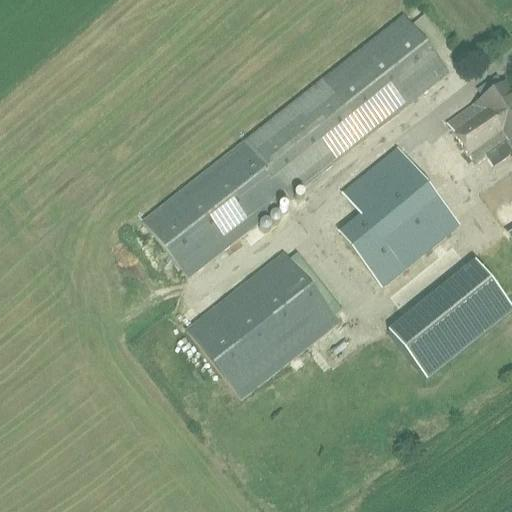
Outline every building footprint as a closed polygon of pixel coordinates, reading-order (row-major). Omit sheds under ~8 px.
[(429,29),(421,19),(410,29),(402,19),(142,224),(187,281),(447,76),(417,38),(429,29)] [(511,155),(511,98),(504,87),(446,127),(475,167),(486,159),(493,168),(511,155)] [(381,288),(458,227),(396,151),(364,177),(343,195),(361,219),(339,237),(381,288)] [(337,326),(282,257),(186,333),(240,403),(337,326)] [(426,381),(511,312),(511,310),(475,264),(388,334),(426,381)]
